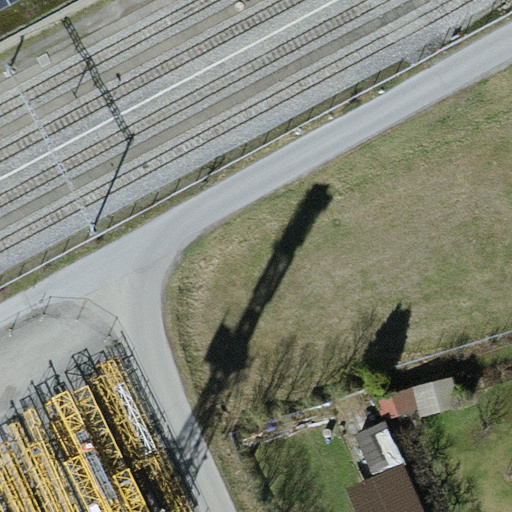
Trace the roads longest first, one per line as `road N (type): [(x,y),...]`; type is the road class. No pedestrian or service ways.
road 1 (unclassified): [(112,263),(511,40)]
road 2 (residential): [(220,511),(112,263)]
